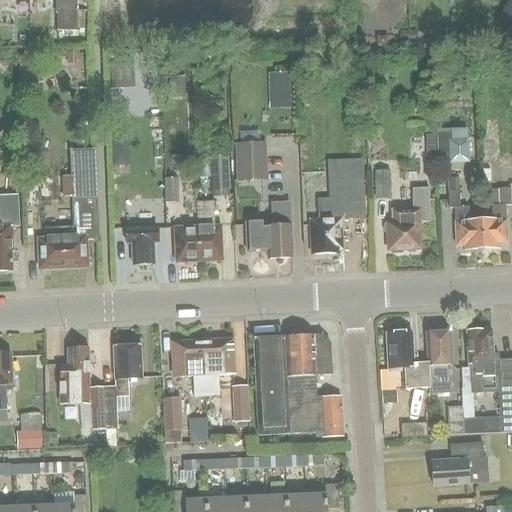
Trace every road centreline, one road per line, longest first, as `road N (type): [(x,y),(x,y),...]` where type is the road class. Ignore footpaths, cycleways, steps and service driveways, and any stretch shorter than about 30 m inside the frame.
road 1 (residential): [(0,314),(352,298)]
road 2 (residential): [(366,511),(352,298)]
road 3 (residential): [(352,298),(511,290)]
